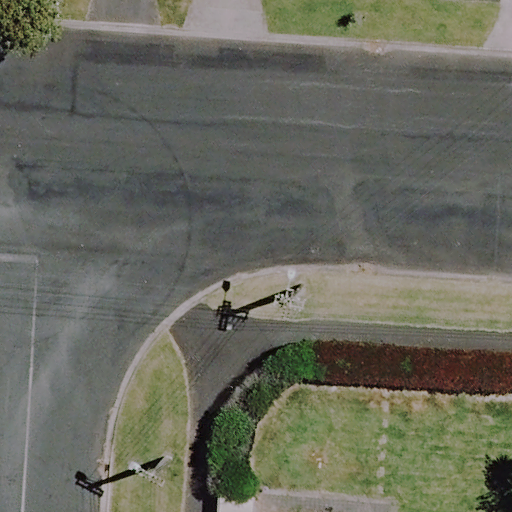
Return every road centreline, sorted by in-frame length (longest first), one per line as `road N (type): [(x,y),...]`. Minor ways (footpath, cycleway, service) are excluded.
road 1 (residential): [(43,146),(511,174)]
road 2 (residential): [(20,511),(43,146)]
